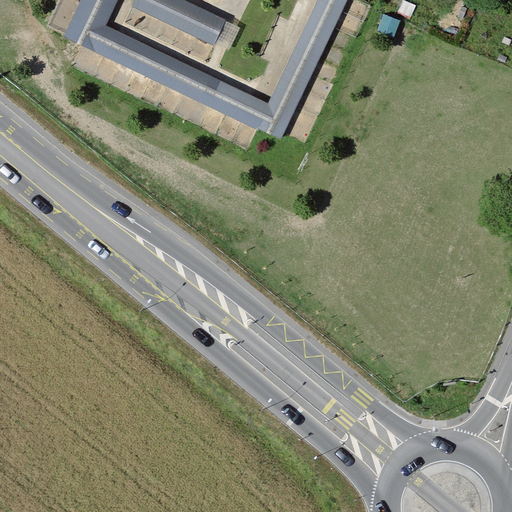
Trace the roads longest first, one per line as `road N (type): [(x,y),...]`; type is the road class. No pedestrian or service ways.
road 1 (secondary): [(141,255),(228,359),(346,462),(386,509)]
road 2 (secondary): [(428,446),(258,310),(141,255)]
road 3 (secondary): [(141,255),(0,143)]
